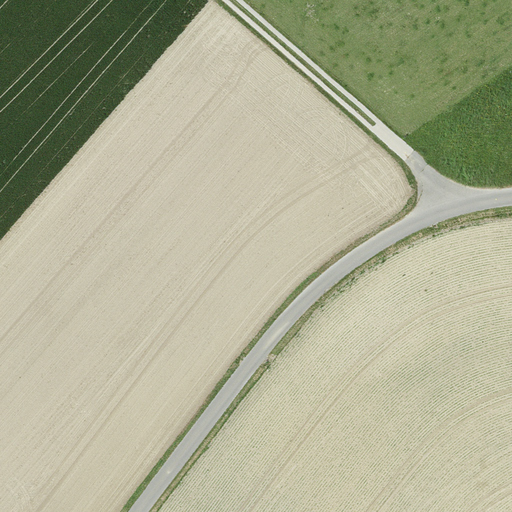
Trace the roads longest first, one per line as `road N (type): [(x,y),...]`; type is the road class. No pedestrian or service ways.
road 1 (track): [(142,511),(319,284),(386,235),(462,200),(511,197)]
road 2 (track): [(462,200),(236,0)]
